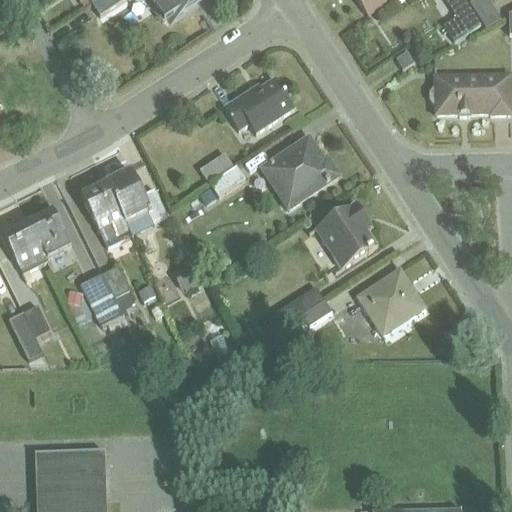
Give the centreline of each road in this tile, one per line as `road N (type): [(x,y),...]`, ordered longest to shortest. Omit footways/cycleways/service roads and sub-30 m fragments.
road 1 (residential): [(294,10),(97,140),(0,188)]
road 2 (residential): [(398,168),(511,332)]
road 3 (residential): [(294,10),(398,168)]
